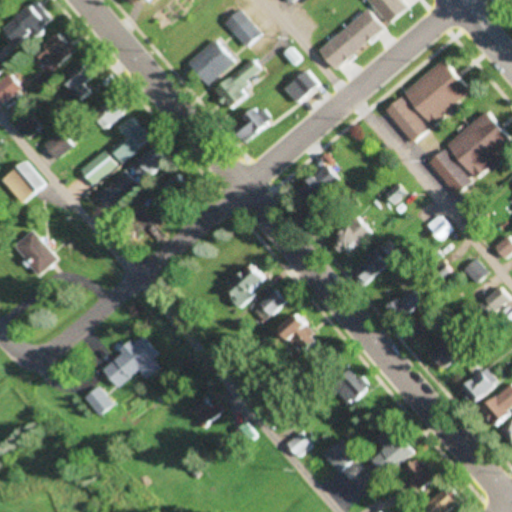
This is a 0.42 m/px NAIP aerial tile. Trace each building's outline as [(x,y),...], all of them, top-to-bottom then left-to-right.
[(12,25),(24,44),(54,24),(42,5),(12,25)] [(249,48),(264,35),(249,18),(234,31),(249,48)] [(188,47),(204,36),(198,27),(182,39),(188,47)] [(78,51),(62,32),(40,51),(56,70),(78,51)] [(237,63),(218,40),(190,63),(209,86),(237,63)] [(475,91),(448,58),(407,93),(434,125),(475,91)] [(243,88),(264,71),(254,59),(215,91),(231,111),(250,96),(243,88)] [(94,92),(87,83),(96,76),(84,62),(63,80),(82,103),(94,92)] [(0,83),(0,103),(24,93),(17,76),(0,83)] [(131,109),(118,96),(97,116),(110,129),(131,109)] [(432,130),(404,97),(389,110),(416,143),(432,130)] [(251,143),(273,121),(259,106),(236,128),(251,143)] [(27,139),(43,126),(31,111),(15,123),(27,139)] [(511,151),(511,136),(494,111),(451,142),(477,177),(511,151)] [(154,139),(136,116),(122,127),(128,135),(83,170),(95,185),(154,139)] [(76,147),(64,130),(46,144),(58,160),(76,147)] [(135,166),(149,181),(173,157),(158,142),(135,166)] [(432,163),(460,195),(475,182),(447,150),(432,163)] [(27,204),(47,185),(25,162),(5,181),(27,204)] [(97,196),(112,212),(142,185),(127,169),(97,196)] [(174,203),(195,191),(186,175),(165,186),(174,203)] [(310,180),(312,199),(329,197),(327,177),(310,180)] [(410,194),(403,183),(387,192),(394,203),(410,194)] [(347,255),(375,230),(363,217),(335,241),(347,255)] [(444,240),(456,231),(446,217),(443,220),(441,217),(432,224),(444,240)] [(42,275),(61,259),(36,230),(17,245),(42,275)] [(508,259),(511,255),(511,235),(498,247),(508,259)] [(369,286),(397,257),(384,244),(355,273),(369,286)] [(468,269),(480,283),(492,273),(480,259),(468,269)] [(242,306),(273,278),(259,261),(227,289),(242,306)] [(394,311),(406,323),(431,298),(419,286),(394,311)] [(511,300),(511,294),(503,286),(482,306),(494,318),(511,300)] [(290,300),(278,288),(256,311),(268,323),(290,300)] [(422,345),(447,320),(437,309),(411,334),(422,345)] [(308,354),(321,340),(310,329),(316,323),(304,311),(285,332),(308,354)] [(476,343),(462,328),(436,354),(451,368),(476,343)] [(161,353),(145,332),(123,349),(126,353),(106,369),(121,388),(144,369),(151,378),(163,368),(155,358),(161,353)] [(468,389),(482,403),(503,383),(489,369),(468,389)] [(353,404),(373,386),(362,373),(342,391),(353,404)] [(102,416),(115,406),(101,387),(88,397),(102,416)] [(497,425),(511,414),(511,388),(484,407),(497,425)] [(259,404),(275,424),(293,409),(277,389),(259,404)] [(211,425),(227,411),(217,400),(201,414),(211,425)] [(403,467),(420,453),(405,434),(401,438),(394,428),(380,439),(403,467)] [(289,444),(301,458),(317,445),(305,430),(289,444)] [(328,454),(344,474),(360,461),(345,441),(328,454)] [(442,477),(424,459),(412,471),(430,490),(442,477)]
